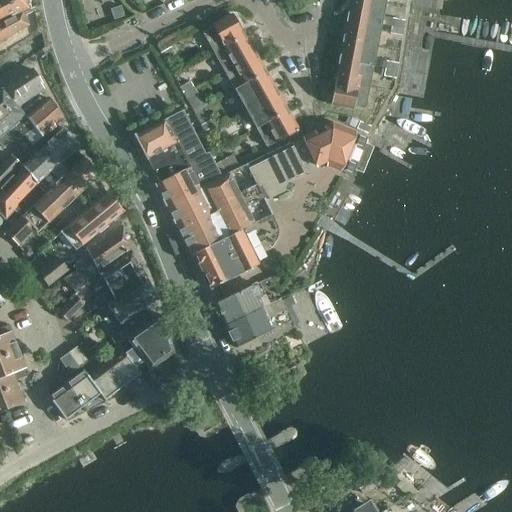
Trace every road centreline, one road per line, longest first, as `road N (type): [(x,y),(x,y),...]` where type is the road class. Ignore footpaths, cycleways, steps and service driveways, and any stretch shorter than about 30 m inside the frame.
road 1 (tertiary): [(214,359),(72,67)]
road 2 (residential): [(55,447),(34,414),(55,348),(0,258)]
road 3 (residential): [(55,447),(214,359)]
road 4 (tertiary): [(294,511),(214,359)]
road 5 (residential): [(72,67),(212,0)]
